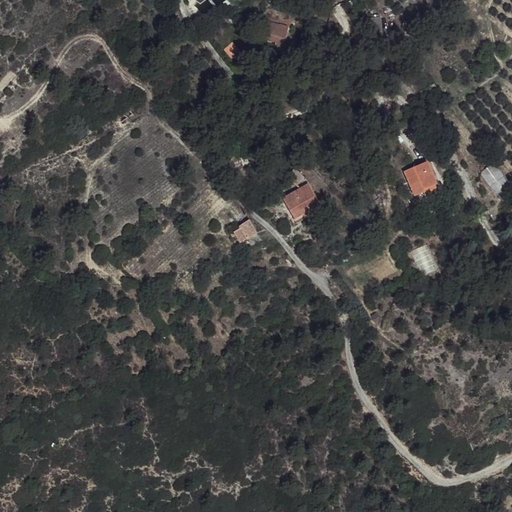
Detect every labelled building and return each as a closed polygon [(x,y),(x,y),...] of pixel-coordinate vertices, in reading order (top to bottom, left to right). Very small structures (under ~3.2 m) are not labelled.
[(385,51),(383,23),(370,25),(375,76),(387,74),(386,61),(382,61),(381,53),(385,51)] [(280,26),(276,42),(285,45),(284,50),(295,52),(300,29),(280,26)] [(234,59),(242,53),(231,41),(224,48),(234,59)] [(115,116),(120,123),(133,114),(126,106),(115,116)] [(487,180),(500,198),(511,187),(495,166),(489,171),(492,176),(487,180)] [(422,173),(430,193),(444,188),(435,167),(422,173)] [(411,177),(422,203),(432,198),(430,193),(422,173),(411,177)] [(297,184),(305,193),(313,186),(304,176),(297,184)] [(291,206),(303,227),(311,223),(314,227),(330,219),(316,192),(291,206)] [(243,238),(246,241),(256,232),(249,220),(237,229),(243,238)] [(232,233),(238,241),(243,238),(237,229),(232,233)]
